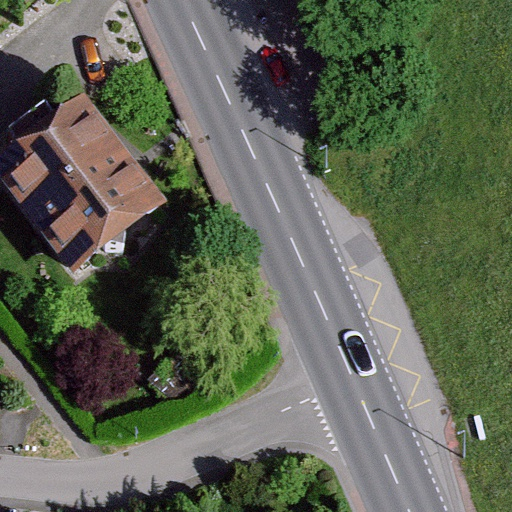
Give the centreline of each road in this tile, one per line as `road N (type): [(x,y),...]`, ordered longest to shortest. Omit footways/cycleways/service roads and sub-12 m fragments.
road 1 (secondary): [(180,0),(353,379)]
road 2 (residential): [(353,379),(110,481),(0,478)]
road 3 (secondary): [(353,379),(408,511)]
